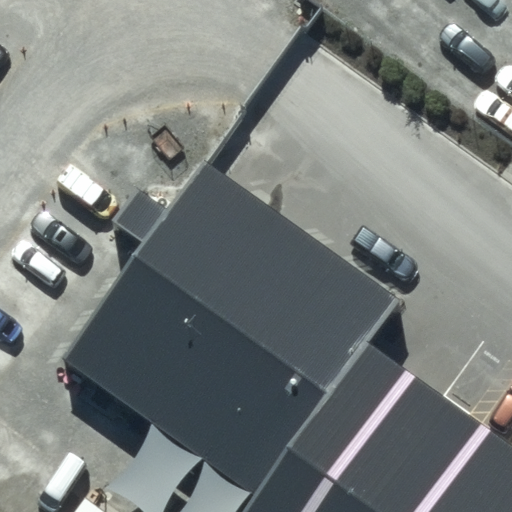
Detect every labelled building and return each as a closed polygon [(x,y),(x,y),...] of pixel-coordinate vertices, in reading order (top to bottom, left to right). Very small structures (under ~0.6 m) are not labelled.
[(511,0),(462,0),(396,95),(481,155),(511,112),(511,0)] [(0,5),(0,22),(8,11),(0,5)] [(97,106),(22,224),(48,241),(124,124),(97,106)] [(511,511),(511,480),(390,395),(431,338),(219,188),(59,413),(199,511),(511,511)] [(511,259),(497,281),(511,291),(511,259)]
